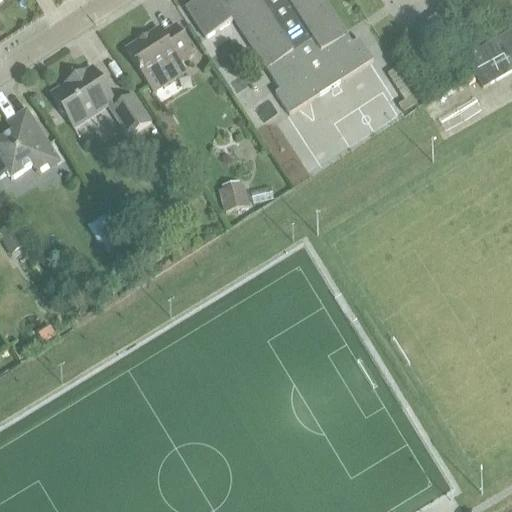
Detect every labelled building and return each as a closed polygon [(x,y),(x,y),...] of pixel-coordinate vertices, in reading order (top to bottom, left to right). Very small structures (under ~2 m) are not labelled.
[(201,0),(186,10),(206,41),(234,23),(280,93),(275,96),(289,118),(298,113),(310,105),(373,64),(359,42),(352,46),(322,0),(201,0)] [(440,21),(418,36),(429,54),(451,39),(440,21)] [(186,77),(179,66),(194,56),(177,29),(163,37),(160,31),(149,38),(148,37),(140,43),(140,44),(126,53),(144,82),(154,98),(186,77)] [(484,93),(511,75),(511,35),(465,63),(484,93)] [(128,140),(151,125),(134,98),(118,109),(93,71),(86,76),(85,74),(66,86),(68,88),(52,98),(60,111),(59,112),(63,118),(65,117),(73,130),(108,108),(128,140)] [(395,72),(389,76),(405,103),(399,107),(404,115),(417,106),(395,72)] [(7,125),(13,135),(0,143),(0,181),(8,176),(11,182),(33,168),(36,173),(57,159),(38,130),(27,112),(7,125)] [(221,196),(226,216),(249,210),(243,190),(221,196)] [(0,238),(12,257),(22,251),(9,231),(0,236),(0,238)] [(117,239),(103,248),(110,259),(124,250),(117,239)]
